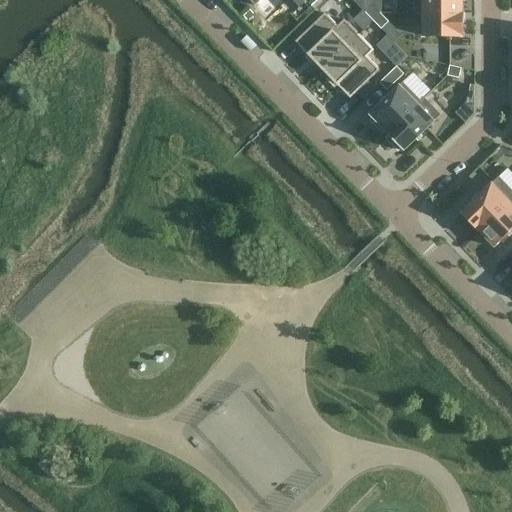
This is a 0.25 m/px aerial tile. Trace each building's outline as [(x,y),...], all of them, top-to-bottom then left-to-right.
[(462,13),(461,0),(413,0),(414,13),(462,13)] [(372,21),(380,13),(372,5),(364,12),(372,21)] [(323,70),(359,35),(344,19),(337,26),(324,13),(295,41),(323,70)] [(388,22),(380,13),(372,21),(380,29),(388,22)] [(462,13),(414,13),(414,14),(423,14),(423,36),(462,36),(462,13)] [(373,50),(359,35),(323,70),(350,98),(379,70),(367,57),(373,50)] [(461,68),(449,65),(447,76),(459,78),(461,68)] [(396,66),(379,82),(387,90),(404,74),(396,66)] [(387,134),(424,98),(423,97),(420,100),(402,82),(369,114),(373,118),(370,120),(382,132),(384,130),(387,132),(386,133),(387,134)] [(441,115),(424,98),(387,134),(389,136),(386,138),(398,150),(400,148),(403,151),(404,150),(441,115)] [(478,230),(511,196),(511,190),(498,177),(461,213),(478,230)] [(511,230),(511,196),(478,230),(494,247),(511,230)]
